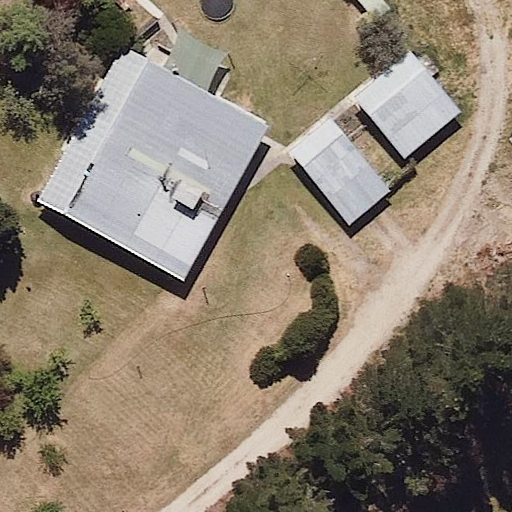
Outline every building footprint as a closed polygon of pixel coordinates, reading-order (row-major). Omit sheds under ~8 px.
[(268,121),(123,46),(42,204),(188,278),(268,121)] [(356,107),(403,159),(462,105),(414,53),(356,107)] [(403,159),(356,107),(297,160),(357,225),(404,182),(393,169),(403,159)] [(453,167),(435,147),(404,175),(422,195),(453,167)] [(211,322),(194,338),(225,370),(242,354),(211,322)]
